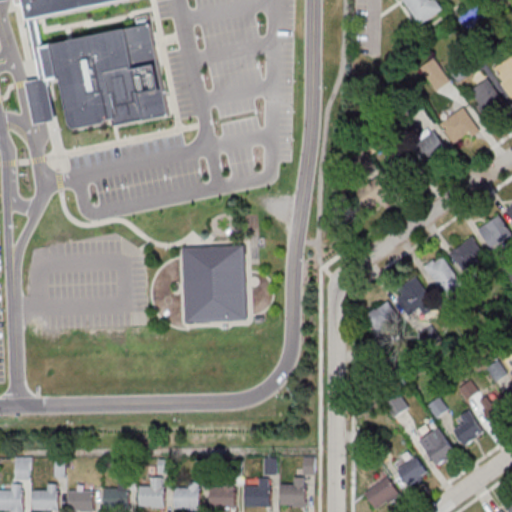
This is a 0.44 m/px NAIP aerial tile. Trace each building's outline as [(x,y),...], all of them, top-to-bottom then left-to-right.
[(52,86),(47,87),(30,2),(21,5),(19,0),(35,0),(40,22),(45,48),(51,81),(52,86)] [(35,0),(40,22),(146,0),(35,0)] [(401,0),(435,0),(443,11),(420,27),(401,0)] [(45,48),(154,25),(173,116),(120,127),(119,121),(77,130),(67,78),(51,81),(45,48)] [(51,79),(31,83),(39,125),(59,121),(51,79)] [(503,95),(486,81),(472,97),(489,111),(503,95)] [(432,167),(451,144),(434,130),(415,152),(432,167)] [(357,188),(370,208),(392,193),(378,173),(357,188)] [(481,230),(494,249),(511,235),(511,227),(503,215),(481,230)] [(454,252),(466,271),(488,255),(475,237),(454,252)] [(189,249),(191,321),(249,319),(246,247),(203,249),(189,249)] [(446,295),(462,284),(444,256),(427,267),(446,295)] [(435,304),(418,277),(401,287),(405,294),(400,297),(413,318),(435,304)] [(366,318),(382,337),(403,319),(387,300),(366,318)] [(396,401),(400,411),(407,409),(402,398),(396,401)] [(510,419),(510,398),(489,398),(489,419),(510,419)] [(466,446),(486,433),(475,416),(455,429),(466,446)] [(421,441),(439,466),(457,454),(439,428),(421,441)] [(32,479),(32,456),(17,456),(17,479),(32,479)] [(398,470),(411,487),(430,472),(417,456),(398,470)] [(172,472),(171,459),(159,460),(161,473),(172,472)] [(401,496),(390,477),(366,493),(378,511),(401,496)] [(284,485),(283,505),(309,506),(309,485),(308,485),(308,478),(297,478),(297,485),(284,485)] [(142,486),(142,507),(167,507),(168,487),(166,487),(166,479),(155,479),(155,487),(142,486)] [(248,486),(248,507),(274,507),(274,487),(273,487),(273,479),(262,479),(262,487),(248,486)] [(213,488),(213,508),(238,508),(239,488),(237,488),(238,480),(227,480),(227,488),(213,488)] [(178,488),(177,509),(203,509),(203,489),(202,489),(202,481),(191,481),(191,488),(178,488)] [(108,489),(107,509),(133,510),(133,489),(132,489),(132,482),(121,482),(121,489),(108,489)] [(1,491),(1,511),(27,511),(27,491),(26,491),(26,483),(15,483),(15,491),(1,491)] [(37,491),(36,511),(62,511),(62,491),(61,491),(61,484),(50,483),(50,491),(37,491)] [(72,511),(72,491),(97,491),(97,511),(72,511)]
